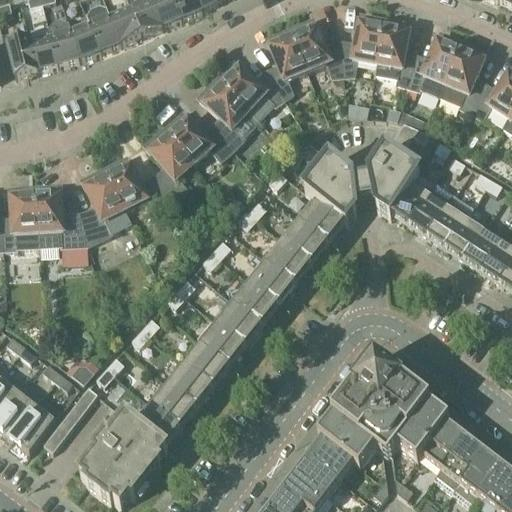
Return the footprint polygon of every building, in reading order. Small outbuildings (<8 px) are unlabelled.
[(54,0),(43,0),(41,1),(44,9),(56,6),(54,0)] [(172,0),(153,0),(150,2),(163,33),(164,33),(164,32),(183,24),(172,0)] [(195,0),(172,0),(183,24),(204,16),(195,0)] [(220,0),(195,0),(204,16),(223,5),(220,0)] [(511,0),(501,0),(499,5),(511,11),(511,0)] [(44,9),(41,1),(28,4),(31,12),(44,9)] [(150,2),(130,10),(143,41),(163,33),(150,2)] [(0,11),(0,20),(12,17),(10,8),(0,11)] [(130,10),(110,18),(122,50),(143,41),(130,10)] [(87,20),(89,26),(90,26),(102,57),(121,49),(121,50),(122,50),(110,18),(107,12),(106,12),(102,11),(99,11),(92,13),(90,16),(89,19),(87,20)] [(358,67),(379,70),(386,25),(361,20),(360,29),(355,55),(341,53),(344,83),(355,82),(357,81),(358,67)] [(48,32),(50,39),(51,39),(59,71),(81,65),(70,34),(71,34),(69,27),(68,28),(65,26),(62,25),(55,27),(52,29),(51,32),(48,32)] [(333,84),(344,83),(341,53),(327,58),(317,33),(318,33),(314,25),(291,35),(308,78),(327,70),(333,84)] [(396,98),(406,101),(416,67),(404,65),(409,38),(410,38),(411,30),(386,25),(379,70),(401,74),(396,90),(399,90),(396,98)] [(90,26),(89,26),(71,34),(70,34),(81,65),(102,57),(90,26)] [(288,86),(308,78),(291,35),(270,45),(273,53),(283,77),(271,82),(270,83),(285,106),(294,100),(288,86)] [(31,42),(30,43),(38,77),(39,77),(39,76),(59,71),(51,39),(50,39),(31,43),(31,42)] [(426,83),(446,91),(464,49),(441,39),(437,47),(438,47),(427,72),(416,67),(406,101),(416,104),(418,96),(420,97),(426,83)] [(38,77),(30,43),(7,48),(16,83),(38,77)] [(461,114),(472,120),(485,96),(474,91),(484,66),(484,67),(488,58),(464,49),(446,91),(467,100),(461,114)] [(276,112),(285,106),(270,83),(261,93),(241,74),(241,73),(234,67),(216,85),(250,117),(265,101),(276,112)] [(491,113),(510,125),(511,121),(511,74),(509,79),(509,80),(495,102),(485,96),(472,120),(483,126),(491,113)] [(234,133),(250,117),(216,85),(199,104),(205,110),(225,128),(216,137),(234,156),(246,144),(234,133)] [(404,117),(400,127),(404,129),(407,130),(411,132),(416,122),(404,117)] [(221,167),(234,156),(216,137),(207,145),(189,125),(184,118),(164,135),(195,170),(211,155),(221,167)] [(404,129),(400,135),(412,143),(413,142),(417,136),(411,132),(407,130),(404,129)] [(436,132),(432,135),(432,140),(437,142),(441,140),(441,134),(436,132)] [(178,184),(195,170),(164,135),(145,152),(151,159),(151,158),(169,178),(157,189),(172,211),(188,196),(178,184)] [(400,135),(395,143),(407,151),(412,143),(400,135)] [(429,142),(417,136),(413,142),(424,150),(429,142)] [(407,151),(395,143),(390,151),(402,159),(407,151)] [(297,157),(304,162),(304,163),(313,152),(307,147),(297,157)] [(434,157),(446,164),(451,155),(440,148),(434,157)] [(304,163),(311,168),(320,158),(313,152),(304,163)] [(295,173),(304,162),(297,157),(288,167),(295,173)] [(391,224),(393,220),(392,220),(414,186),(415,187),(420,179),(386,157),(371,181),(378,215),(391,224)] [(320,158),(311,168),(318,174),(327,163),(320,158)] [(449,173),(460,179),(465,170),(454,163),(449,173)] [(152,221),(172,211),(157,189),(143,196),(131,172),(132,172),(128,164),(105,175),(125,216),(126,216),(145,207),(152,221)] [(305,197),(313,203),(314,202),(345,227),(344,228),(347,231),(357,218),(353,184),(330,166),(305,197)] [(133,230),(126,216),(125,216),(105,175),(82,186),(86,194),(98,218),(82,226),(88,252),(112,240),(133,230)] [(269,188),(274,192),(278,195),(288,184),(279,177),(269,188)] [(392,220),(393,220),(410,231),(437,190),(420,179),(415,187),(414,186),(392,220)] [(475,188),(486,195),(492,185),(481,179),(475,188)] [(492,185),(486,195),(497,201),(503,192),(492,185)] [(410,231),(428,243),(455,202),(437,190),(410,231)] [(40,254),(88,252),(82,226),(63,227),(62,200),(62,192),(36,193),(40,254)] [(4,257),(40,254),(36,193),(11,194),(11,203),(12,203),(13,230),(2,231),(4,257)] [(314,202),(313,203),(297,223),(328,248),(344,228),(345,227),(314,202)] [(428,243),(446,255),(468,221),(469,222),(474,214),(455,202),(428,243)] [(240,204),(232,212),(239,220),(247,212),(240,204)] [(259,208),(249,219),(257,226),(267,215),(259,208)] [(257,226),(249,219),(239,230),(247,237),(257,226)] [(446,255),(465,267),(486,233),(469,222),(468,221),(446,255)] [(297,223),(281,244),(312,269),(328,248),(297,223)] [(465,267),(483,279),(504,245),(486,233),(465,267)] [(207,238),(198,247),(206,254),(214,245),(207,238)] [(281,244),(264,264),(296,289),(312,269),(281,244)] [(483,279),(501,290),(511,273),(511,249),(504,245),(483,279)] [(223,247),(214,258),(222,265),(232,254),(223,247)] [(222,265),(214,258),(204,269),(212,276),(222,265)] [(264,264),(248,285),(279,310),(296,289),(264,264)] [(511,273),(501,290),(511,297),(511,273)] [(248,285),(231,306),(263,331),(279,310),(248,285)] [(188,286),(178,297),(186,304),(196,293),(188,286)] [(186,304),(178,297),(168,308),(176,315),(186,304)] [(7,306),(0,306),(0,319),(8,319),(7,306)] [(231,306),(215,326),(246,351),(263,331),(231,306)] [(152,325),(142,336),(150,343),(160,332),(152,325)] [(215,326),(198,347),(230,372),(246,351),(215,326)] [(150,343),(142,336),(132,347),(141,354),(150,343)] [(7,350),(19,360),(25,352),(13,343),(7,350)] [(198,347),(182,368),(213,393),(230,372),(198,347)] [(25,352),(19,360),(31,369),(37,361),(25,352)] [(319,443),(323,446),(323,445),(355,469),(354,470),(361,475),(376,455),(389,465),(399,452),(418,467),(423,461),(422,460),(447,429),(450,425),(431,410),(432,409),(405,388),(406,387),(375,363),(352,394),(353,395),(333,422),(334,423),(319,443)] [(117,364),(107,375),(115,382),(125,371),(117,364)] [(74,367),(67,376),(85,390),(100,373),(91,366),(74,367)] [(182,368),(166,388),(197,413),(213,393),(182,368)] [(43,378),(55,388),(61,380),(49,371),(43,378)] [(115,382),(107,375),(97,385),(105,393),(115,382)] [(61,380),(55,388),(67,397),(73,389),(61,380)] [(0,384),(0,422),(18,398),(1,385),(0,384)] [(166,388),(149,409),(180,434),(197,413),(166,388)] [(85,399),(84,401),(93,408),(98,400),(90,394),(85,399)] [(0,422),(0,436),(11,445),(37,412),(18,398),(0,422)] [(84,401),(78,408),(87,415),(93,408),(84,401)] [(37,412),(11,445),(30,459),(55,427),(61,419),(42,405),(37,412)] [(78,408),(72,415),(81,422),(87,415),(78,408)] [(149,409),(133,429),(133,430),(164,455),(165,453),(180,434),(149,409)] [(72,415),(67,422),(76,429),(81,422),(72,415)] [(67,422),(61,429),(70,437),(76,429),(67,422)] [(133,430),(133,429),(127,424),(111,444),(107,442),(94,458),(97,461),(81,481),(89,488),(87,490),(112,510),(114,508),(119,511),(123,511),(131,502),(134,504),(161,470),(158,468),(168,456),(165,453),(164,455),(133,430)] [(61,429),(55,437),(65,444),(70,437),(61,429)] [(466,443),(447,429),(422,460),(423,461),(442,475),(466,443)] [(55,437),(50,444),(59,451),(65,444),(55,437)] [(485,458),(466,443),(442,475),(435,485),(453,499),(485,458)] [(59,451),(50,444),(44,451),(53,458),(59,451)] [(323,446),(310,462),(341,487),(354,470),(355,469),(323,445),(323,446)] [(504,473),(485,458),(453,499),(469,511),(474,511),(480,504),(504,473)] [(310,462),(297,479),(328,504),(341,487),(310,462)] [(503,511),(511,501),(511,478),(504,473),(480,504),(489,511),(503,511)] [(297,479),(283,497),(303,511),(321,511),(328,504),(297,479)] [(395,483),(397,498),(407,506),(414,497),(395,483)] [(374,501),(382,507),(389,499),(387,484),(374,501)] [(303,511),(283,497),(271,511),(303,511)] [(511,511),(511,501),(503,511),(511,511)]
